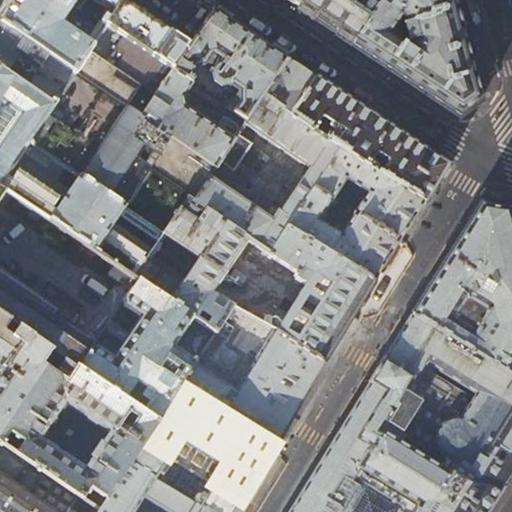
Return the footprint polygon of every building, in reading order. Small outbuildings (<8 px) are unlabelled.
[(14,0),(0,22),(0,23),(76,73),(90,52),(108,26),(125,0),(14,0)] [(174,73),(213,11),(195,0),(125,0),(108,26),(122,37),(114,50),(123,56),(115,68),(115,69),(157,97),(174,73)] [(353,44),(384,0),(300,0),(297,7),(324,25),(353,44)] [(451,0),(384,0),(353,44),(371,56),(389,68),(407,41),(405,32),(412,23),(430,18),(431,16),(454,9),(451,0)] [(455,10),(454,9),(431,16),(430,18),(412,23),(405,32),(407,41),(389,68),(424,91),(459,115),(479,101),(467,57),(455,10)] [(248,120),(287,61),(257,42),(213,11),(174,73),(189,81),(198,68),(206,66),(214,71),(213,73),(214,81),(223,87),(231,84),(241,91),(229,107),(248,120)] [(0,71),(53,108),(76,73),(0,23),(0,71)] [(194,202),(216,169),(143,119),(157,97),(115,69),(115,68),(123,56),(114,50),(105,63),(90,52),(76,73),(130,110),(125,118),(122,116),(80,177),(126,208),(151,172),(190,199),(194,202)] [(397,246),(424,202),(293,116),(292,115),(315,80),(301,70),(287,61),(248,120),(229,107),(214,126),(186,108),(184,97),(192,84),(189,81),(174,73),(157,97),(143,119),(216,169),(194,202),(249,241),(269,255),(288,230),(374,283),(397,246)] [(0,189),(5,193),(113,265),(134,279),(164,235),(126,208),(80,177),(69,169),(63,178),(66,184),(61,192),(59,192),(51,203),(44,204),(16,185),(19,179),(12,173),(32,143),(31,142),(49,115),(53,108),(0,71),(0,189)] [(435,185),(446,167),(373,118),(315,80),(292,115),(293,116),(424,202),(435,185)] [(68,131),(70,129),(49,115),(31,142),(32,143),(58,161),(75,136),(68,131)] [(88,345),(89,343),(53,318),(52,318),(55,312),(0,274),(0,200),(5,193),(0,189),(0,316),(75,367),(78,369),(91,348),(94,343),(93,343),(90,346),(88,345)] [(216,333),(233,306),(213,294),(249,241),(194,202),(190,199),(164,235),(134,279),(137,280),(216,333)] [(511,216),(510,209),(501,208),(480,207),(468,227),(429,288),(410,317),(511,379),(511,216)] [(349,324),(374,283),(288,230),(269,255),(298,276),(297,279),(305,285),(306,287),(282,324),(274,320),(268,330),(324,364),(349,324)] [(131,291),(137,280),(134,279),(113,265),(107,275),(131,291)] [(114,358),(111,357),(101,351),(101,350),(99,348),(98,349),(97,348),(91,348),(78,369),(159,423),(181,391),(216,333),(137,280),(131,291),(125,301),(124,303),(125,306),(140,317),(141,319),(134,328),(133,329),(132,331),(132,332),(125,342),(124,343),(122,345),(123,346),(114,358)] [(239,297),(233,306),(256,322),(262,312),(239,297)] [(298,406),(324,364),(268,330),(256,322),(233,306),(216,333),(181,391),(271,449),(298,406)] [(0,444),(99,511),(131,465),(159,423),(78,369),(75,367),(0,316),(0,444)] [(511,379),(410,317),(389,351),(346,420),(292,506),(288,511),(489,511),(511,477),(511,379)] [(232,511),(248,487),(271,449),(181,391),(159,423),(131,465),(203,511),(232,511)] [(98,511),(99,511),(0,444),(0,511),(98,511)] [(203,511),(131,465),(99,511),(98,511),(203,511)]
